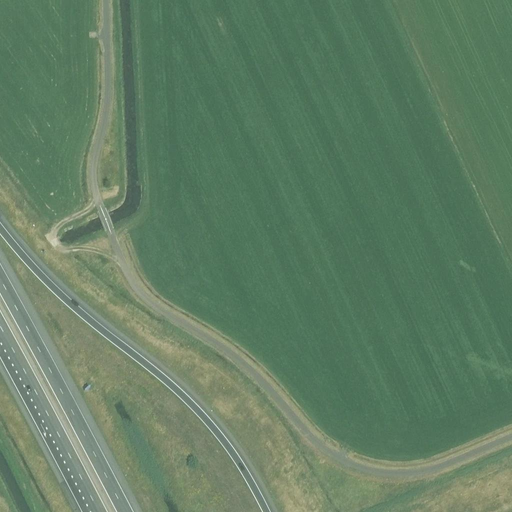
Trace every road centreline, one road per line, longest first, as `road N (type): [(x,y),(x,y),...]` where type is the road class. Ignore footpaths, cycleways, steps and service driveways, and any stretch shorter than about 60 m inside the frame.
road 1 (motorway): [(265,511),(209,424),(67,301),(0,229)]
road 2 (motorway): [(123,511),(0,281)]
road 3 (motorway): [(0,325),(95,505)]
road 4 (unclassified): [(322,447),(358,467),(405,475),(511,436)]
road 5 (track): [(97,199),(62,222),(53,243),(95,249),(125,271)]
